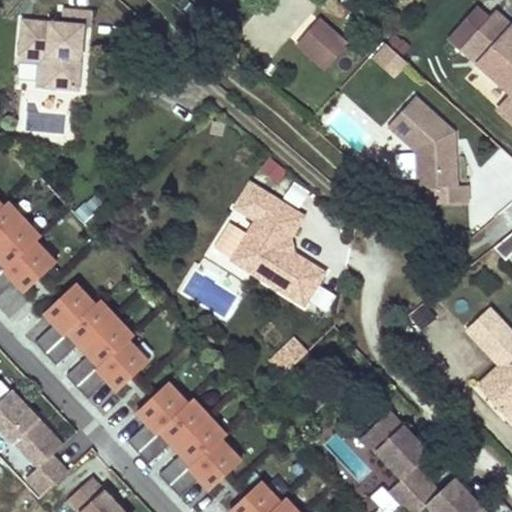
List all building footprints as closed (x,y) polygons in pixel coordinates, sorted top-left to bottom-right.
[(84,26),(90,26),(91,11),(63,8),(61,21),(21,17),(18,52),(45,54),(43,85),(77,89),(84,26)] [(453,39),(464,49),(491,18),(480,8),(453,39)] [(491,18),(464,49),(511,91),(511,99),(502,110),(511,119),(511,27),(495,13),(491,18)] [(322,18),(299,42),(328,67),(349,44),(322,18)] [(387,44),(375,58),(393,75),(406,61),(387,44)] [(18,59),(37,61),(34,84),(43,85),(45,54),(18,52),(18,59)] [(497,101),(505,91),(480,72),(472,82),(497,101)] [(455,133),(416,97),(389,127),(416,151),(418,189),(428,188),(429,205),(469,203),(468,185),(458,186),(456,147),(451,147),(450,138),(455,133)] [(282,182),(288,167),(268,159),(262,174),(282,182)] [(284,197),(301,205),(310,188),(292,180),(284,197)] [(288,248),(305,220),(255,187),(238,210),(257,223),(233,262),(306,309),(328,273),(288,248)] [(64,256),(9,198),(5,202),(0,195),(0,263),(26,291),(64,256)] [(511,231),(493,246),(503,258),(511,251),(511,231)] [(0,290),(11,286),(0,260),(0,290)] [(44,311),(117,390),(155,356),(82,276),(44,311)] [(425,304),(409,317),(420,330),(436,316),(425,304)] [(511,328),(492,307),(470,327),(504,364),(511,356),(511,328)] [(277,377),(305,353),(296,342),(268,366),(277,377)] [(511,356),(504,364),(480,387),(511,421),(511,356)] [(174,375),(136,410),(211,489),(248,453),(174,375)] [(0,419),(40,463),(27,475),(42,492),(70,466),(54,450),(65,439),(16,387),(0,402),(0,419)] [(389,412),(366,433),(379,446),(371,454),(397,482),(398,483),(415,468),(429,455),(389,412)] [(379,446),(366,433),(358,440),(371,454),(379,446)] [(178,461),(164,471),(179,491),(193,481),(178,461)] [(397,482),(386,493),(398,506),(426,480),(415,468),(398,483),(397,482)] [(233,511),(308,511),(269,470),(228,507),(233,511)] [(125,511),(94,478),(70,501),(80,511),(125,511)] [(483,511),(453,479),(438,492),(422,508),(423,508),(425,511),(483,511)] [(398,506),(404,511),(418,511),(423,508),(422,508),(438,492),(426,480),(398,506)]
